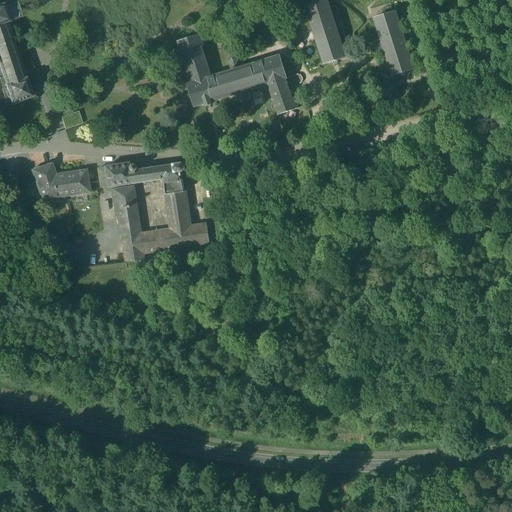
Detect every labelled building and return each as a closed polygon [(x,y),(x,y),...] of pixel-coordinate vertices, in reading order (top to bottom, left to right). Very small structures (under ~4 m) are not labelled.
[(15,1),(2,5),(0,5),(0,66),(7,86),(6,86),(12,104),(31,97),(6,23),(8,22),(22,17),(15,1)] [(304,8),(323,66),(344,60),(343,58),(342,58),(325,2),(326,2),(326,1),(304,8)] [(372,21),(390,78),(412,71),(412,69),(410,70),(393,14),(395,13),(394,11),(370,20),(371,21),(372,21)] [(275,107),(277,115),(297,108),(294,99),(291,100),(284,80),(285,79),(278,57),(209,77),(200,46),(202,45),(199,37),(177,43),(189,84),(186,85),(193,107),(204,104),(204,106),(209,105),(209,102),(267,85),(272,100),(271,101),(273,108),(275,107)] [(61,118),(65,130),(83,124),(79,112),(61,118)] [(36,126),(40,138),(52,134),(48,122),(47,122),(36,126)] [(132,184),(144,182),(142,171),(136,172),(136,168),(134,166),(132,166),(131,166),(130,168),(129,164),(105,167),(105,168),(97,169),(100,187),(102,188),(108,188),(109,188),(111,187),(132,184)] [(160,168),(149,170),(151,181),(162,180),(162,181),(181,178),(181,173),(182,172),(184,170),(184,166),(181,164),(172,165),(173,166),(160,167),(160,168)] [(31,171),(41,199),(89,193),(86,171),(55,176),(51,165),(31,171)] [(149,170),(142,171),(144,182),(151,181),(149,170)] [(181,178),(162,181),(170,230),(190,227),(185,191),(183,192),(181,178)] [(115,218),(118,218),(137,214),(132,184),(111,187),(112,191),(115,218)] [(140,234),(137,214),(118,218),(125,263),(144,261),(143,254),(209,244),(206,227),(191,230),(190,227),(170,230),(140,234)]
